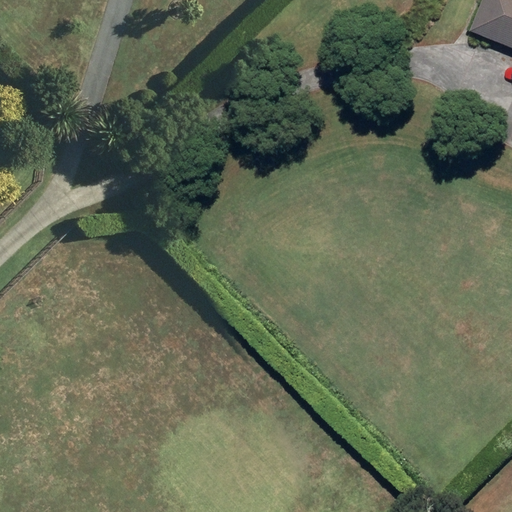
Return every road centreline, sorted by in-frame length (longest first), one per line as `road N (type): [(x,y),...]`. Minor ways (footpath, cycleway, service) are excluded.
road 1 (unknown): [(36,220),(264,86),(314,74),(395,71),(486,83)]
road 2 (unknown): [(36,220),(110,0)]
